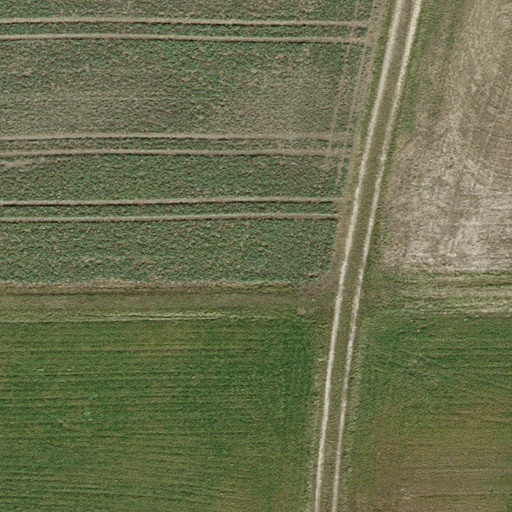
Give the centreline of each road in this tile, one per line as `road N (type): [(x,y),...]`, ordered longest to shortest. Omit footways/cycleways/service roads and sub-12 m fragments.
road 1 (track): [(410,0),(343,294),(335,511)]
road 2 (track): [(343,294),(511,291)]
